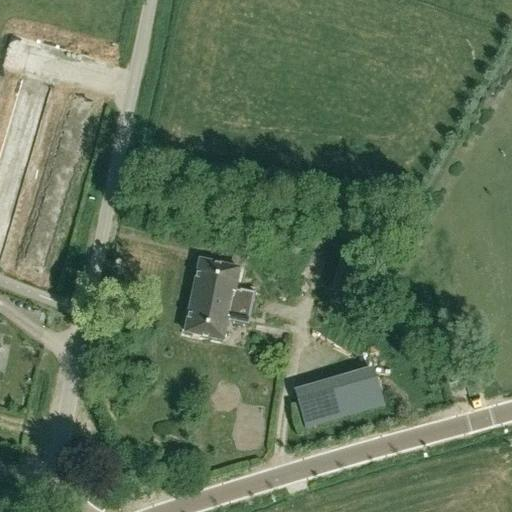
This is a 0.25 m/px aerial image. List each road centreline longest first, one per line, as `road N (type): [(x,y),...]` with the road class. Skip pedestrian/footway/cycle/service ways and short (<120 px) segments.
road 1 (unclassified): [(78,511),(58,457),(149,0)]
road 2 (residential): [(168,511),(511,411)]
road 3 (unknown): [(262,482),(290,305)]
